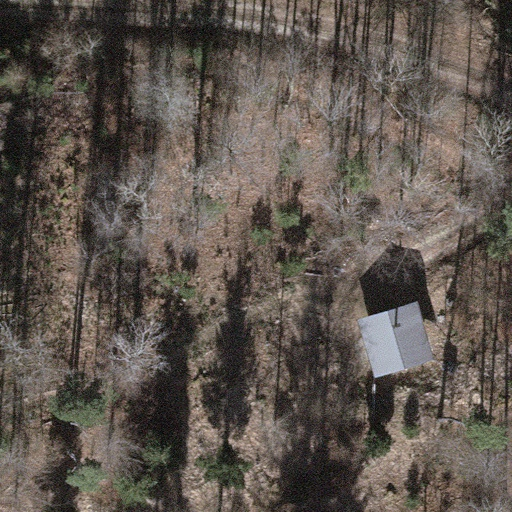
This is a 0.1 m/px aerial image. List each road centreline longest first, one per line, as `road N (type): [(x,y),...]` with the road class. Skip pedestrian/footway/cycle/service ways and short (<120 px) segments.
road 1 (track): [(58,0),(344,23),(511,76)]
road 2 (track): [(511,214),(117,378)]
